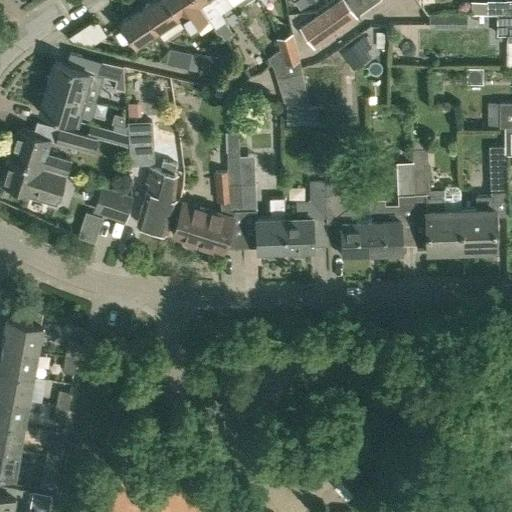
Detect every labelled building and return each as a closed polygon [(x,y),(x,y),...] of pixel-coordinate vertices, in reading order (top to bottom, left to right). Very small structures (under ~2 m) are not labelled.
[(167,0),(150,0),(141,7),(157,30),(178,16),(167,0)] [(167,0),(178,16),(186,27),(188,25),(190,27),(194,24),(207,15),(198,2),(196,0),(167,0)] [(196,0),(198,2),(207,15),(214,25),(213,26),(218,33),(220,31),(224,37),(232,32),(224,20),(225,19),(213,2),(216,0),(196,0)] [(335,0),(298,27),(306,38),(311,44),(354,13),(344,0),(335,0)] [(469,13),(486,13),(486,1),(469,0),(469,13)] [(511,0),(486,0),(486,1),(486,13),(496,13),(511,12),(511,0)] [(141,7),(120,21),(135,44),(157,30),(141,7)] [(428,26),(466,26),(466,12),(429,12),(428,26)] [(511,12),(496,13),(496,34),(506,34),(506,40),(511,40),(511,12)] [(276,37),(280,48),(285,62),(298,58),(291,32),(276,37)] [(342,50),(351,61),(366,50),(371,46),(363,35),(342,50)] [(177,58),(179,50),(169,47),(165,62),(178,66),(180,58),(177,58)] [(300,69),(298,58),(285,62),(280,48),(270,55),(275,62),(276,65),(273,66),(276,78),(300,70),(300,69)] [(180,58),(178,66),(198,70),(202,55),(190,52),(179,50),(177,58),(180,58)] [(198,70),(211,73),(214,58),(202,55),(198,70)] [(93,71),(63,62),(54,59),(46,84),(92,97),(96,84),(90,83),(93,71)] [(119,87),(124,88),(123,64),(101,59),(97,72),(116,78),(114,86),(119,87)] [(280,90),(303,82),(302,79),(300,70),(276,78),(280,90)] [(284,101),(307,106),(303,82),(280,90),(283,101),(284,101)] [(40,91),(38,92),(35,102),(36,105),(40,106),(39,109),(78,120),(82,109),(77,108),(81,95),(92,98),(92,97),(46,84),(44,92),(40,91)] [(285,122),(308,122),(308,106),(307,106),(284,101),(284,106),(285,122)] [(511,101),(499,102),(499,121),(511,121),(511,101)] [(111,122),(124,126),(124,125),(124,115),(114,113),(111,122)] [(126,121),(127,125),(126,125),(127,132),(128,144),(129,165),(154,163),(151,119),(126,121)] [(89,122),(86,133),(98,136),(128,144),(127,132),(89,122)] [(94,151),(98,136),(86,133),(63,127),(59,126),(54,140),(63,143),(94,151)] [(49,139),(32,134),(17,129),(9,154),(41,165),(66,172),(70,160),(63,158),(45,153),(49,139)] [(488,145),(490,190),(504,190),(503,144),(488,145)] [(461,247),(459,207),(459,204),(458,188),(455,185),(445,185),(443,188),(443,196),(427,197),(425,147),(410,147),(411,160),(412,192),(413,217),(425,216),(426,248),(461,247)] [(41,165),(9,154),(0,183),(58,201),(62,187),(66,172),(41,165)] [(239,154),(226,155),(227,169),(215,170),(217,200),(229,199),(229,209),(241,208),(239,154)] [(253,154),(239,154),(241,208),(256,207),(253,154)] [(149,181),(136,221),(165,230),(175,198),(174,197),(177,174),(173,173),(176,162),(163,158),(159,169),(150,166),(145,180),(149,181)] [(400,242),(399,217),(413,217),(412,192),(411,160),(394,160),(396,216),(383,216),(382,196),(370,197),(367,197),(368,217),(369,217),(370,249),(384,248),(384,252),(401,252),(404,248),(404,242),(400,242)] [(329,179),(329,174),(324,175),(324,178),(326,213),(326,222),(334,222),(336,225),(340,225),(341,244),(337,244),(337,250),(341,254),(357,254),(357,249),(370,249),(369,217),(368,217),(353,218),(353,202),(349,200),(348,181),(344,178),(329,179)] [(296,199),(296,214),(284,214),(285,246),(312,246),(311,214),(326,213),(324,178),(309,178),(309,199),(296,199)] [(102,184),(97,199),(93,211),(125,221),(132,196),(132,194),(102,184)] [(475,203),(459,204),(459,207),(461,247),(495,246),(493,192),(475,193),(475,203)] [(270,215),(256,215),(257,247),(285,246),(284,214),(283,195),(270,195),(270,215)] [(233,216),(182,200),(172,232),(181,235),(182,239),(184,243),(188,244),(192,245),(196,244),(199,241),(223,248),(233,216)] [(38,349),(42,323),(7,317),(3,342),(38,349)] [(75,355),(78,341),(67,338),(64,353),(75,355)] [(38,349),(3,342),(0,356),(0,367),(33,373),(38,349)] [(64,353),(63,359),(61,369),(72,371),(75,355),(64,353)] [(99,365),(101,355),(92,353),(90,363),(99,365)] [(0,367),(0,393),(28,398),(33,373),(0,367)] [(69,390),(63,389),(58,388),(55,403),(66,405),(69,390)] [(28,398),(0,393),(0,419),(24,424),(28,398)] [(66,405),(55,403),(52,419),(63,421),(66,405)] [(24,424),(0,419),(0,444),(19,448),(24,424)] [(48,438),(45,453),(57,455),(59,440),(48,438)] [(0,444),(0,471),(14,474),(19,448),(0,444)] [(45,453),(39,487),(51,489),(57,455),(45,453)] [(0,511),(11,511),(15,494),(0,491),(0,511)]
